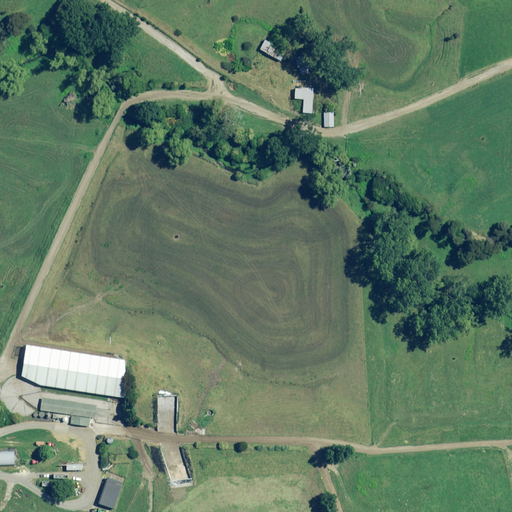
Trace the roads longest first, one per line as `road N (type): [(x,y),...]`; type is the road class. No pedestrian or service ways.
road 1 (track): [(0,429),(65,418),(317,449),(511,437)]
road 2 (track): [(511,60),(413,98),(244,84),(125,0)]
